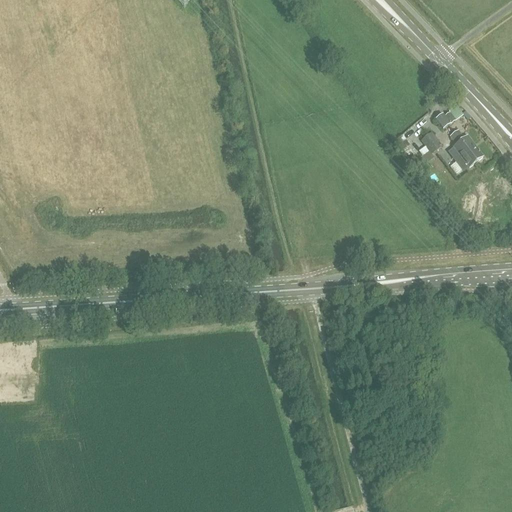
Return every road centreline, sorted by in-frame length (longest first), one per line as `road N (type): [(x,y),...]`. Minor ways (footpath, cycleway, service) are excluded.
road 1 (unclassified): [(0,428),(511,393)]
road 2 (tertiary): [(112,302),(511,275)]
road 3 (track): [(366,511),(314,319)]
road 4 (unclassified): [(115,64),(149,41),(166,42),(175,63),(170,75),(155,80),(131,72)]
road 5 (unclassified): [(0,126),(115,64)]
